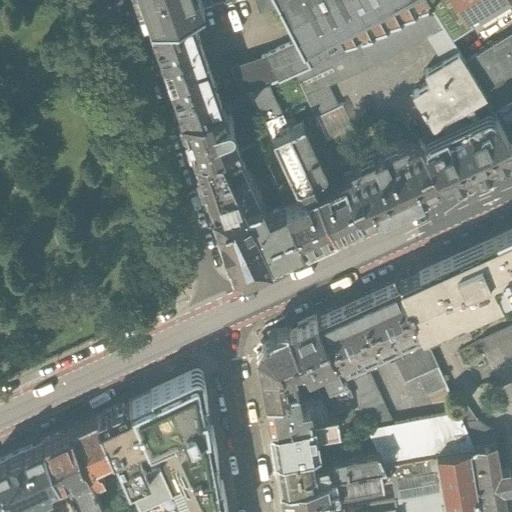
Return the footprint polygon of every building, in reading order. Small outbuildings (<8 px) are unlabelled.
[(148,16),(151,24),(190,11),(212,4),(210,0),(136,0),(142,18),(148,16)] [(275,0),(296,40),(308,64),(359,41),(361,43),(432,7),(428,0),(275,0)] [(428,0),(432,7),(451,38),(472,26),(467,18),(473,14),(478,22),(509,3),(507,0),(428,0)] [(458,48),(451,38),(432,7),(361,43),(359,41),(308,64),(294,71),(325,138),(352,125),(342,102),(337,105),(326,83),(372,62),(426,34),(441,58),(458,48)] [(169,77),(182,116),(220,103),(207,64),(203,52),(190,11),(151,24),(165,65),(169,77)] [(511,30),(501,37),(511,55),(511,30)] [(511,55),(501,37),(464,59),(481,87),(511,68),(511,55)] [(266,84),(294,71),(308,64),(296,40),(265,54),(231,66),(241,96),(252,91),(266,84)] [(464,59),(458,48),(441,58),(423,68),(429,79),(411,89),(432,124),(484,92),(481,87),(464,59)] [(287,127),(266,84),(252,91),(273,135),(287,129),(287,127)] [(490,102),(496,110),(511,134),(511,93),(508,89),(490,102)] [(182,116),(196,156),(219,147),(224,158),(239,151),(229,126),(231,125),(232,123),(233,121),(232,118),(231,116),(229,115),(227,115),(225,115),(221,103),(220,103),(182,116)] [(425,143),(423,144),(443,178),(444,177),(463,169),(464,172),(500,155),(499,153),(511,146),(511,134),(496,110),(425,143)] [(287,129),(315,189),(327,183),(323,176),(325,170),(302,120),(287,127),(287,129)] [(285,204),(315,189),(287,129),(273,135),(293,180),(277,187),(285,204)] [(342,175),(342,176),(362,216),(443,178),(423,144),(419,139),(417,139),(408,144),(405,138),(351,163),(354,169),(342,175)] [(271,257),(246,205),(224,158),(219,147),(196,156),(214,211),(233,265),(243,270),(271,257)] [(239,151),(224,158),(246,205),(259,199),(261,198),(239,151)] [(327,183),(315,189),(334,228),(362,216),(342,176),(327,183)] [(315,189),(285,204),(303,242),(334,228),(315,189)] [(266,213),(259,199),(246,205),(271,257),(303,242),(285,204),(266,213)] [(511,225),(397,278),(418,326),(440,317),(444,324),(511,294),(511,225)] [(418,326),(397,278),(315,315),(339,366),(389,343),(420,329),(418,326)] [(339,366),(315,315),(291,329),(310,368),(322,362),(337,399),(351,392),(342,373),(339,366)] [(511,327),(478,343),(498,386),(511,379),(511,327)] [(310,368),(291,329),(264,336),(257,346),(265,395),(287,391),(287,384),(296,381),(313,376),(310,368)] [(446,386),(420,329),(389,343),(406,380),(417,375),(426,395),(446,386)] [(367,429),(391,424),(363,363),(342,373),(351,392),(367,429)] [(150,391),(130,400),(148,440),(158,435),(169,460),(174,458),(180,471),(196,463),(198,468),(216,464),(214,454),(217,453),(212,424),(209,424),(204,395),(207,395),(203,373),(202,372),(202,371),(201,370),(200,369),(199,368),(198,368),(197,367),(196,367),(195,367),(194,367),(193,368),(150,388),(150,391)] [(287,391),(265,395),(271,422),(330,412),(322,393),(305,398),(301,402),(296,381),(287,384),(287,391)] [(130,400),(97,416),(113,452),(130,491),(149,482),(133,446),(147,440),(148,440),(130,400)] [(473,445),(494,441),(492,430),(476,419),(466,405),(463,403),(453,404),(457,411),(473,445)] [(330,412),(271,422),(276,450),(311,446),(320,445),(316,432),(339,426),(337,410),(330,412)] [(473,445),(457,411),(391,424),(367,429),(378,447),(385,463),(468,447),(473,445)] [(113,452),(97,416),(70,428),(92,479),(105,473),(99,460),(113,452)] [(70,428),(42,441),(60,477),(69,472),(86,508),(101,502),(92,479),(70,428)] [(148,440),(147,440),(158,466),(163,478),(180,471),(174,458),(169,460),(158,435),(148,440)] [(60,477),(42,441),(34,444),(0,460),(0,494),(4,503),(15,498),(18,505),(51,491),(49,483),(51,481),(60,477)] [(479,511),(506,511),(502,488),(511,485),(508,466),(499,468),(494,441),(473,445),(468,447),(479,511)] [(311,446),(276,450),(280,482),(380,464),(385,463),(378,447),(313,458),(311,446)] [(400,511),(479,511),(468,447),(385,463),(380,464),(384,481),(394,479),(397,493),(400,511)] [(186,484),(180,486),(191,511),(224,511),(224,509),(227,508),(222,479),(219,479),(216,464),(198,468),(196,463),(180,471),(186,484)] [(380,464),(280,482),(286,511),(297,511),(332,506),(329,486),(337,482),(338,489),(384,481),(380,464)] [(180,471),(163,478),(172,497),(178,511),(191,511),(180,486),(186,484),(180,471)] [(332,506),(297,511),(400,511),(397,493),(332,506)] [(104,511),(101,502),(86,508),(87,511),(104,511)]
